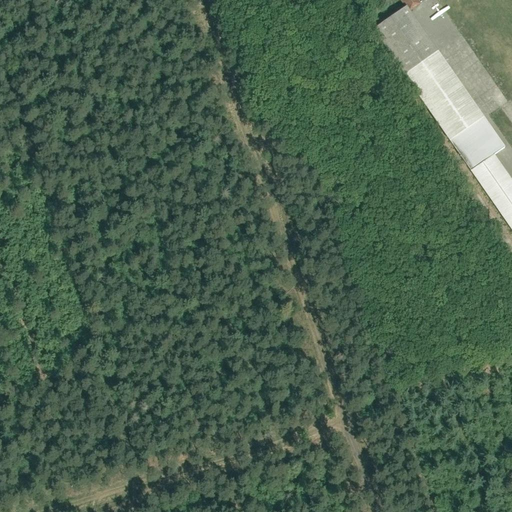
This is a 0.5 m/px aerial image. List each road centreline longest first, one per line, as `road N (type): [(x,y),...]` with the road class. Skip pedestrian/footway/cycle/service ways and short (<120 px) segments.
road 1 (track): [(208,0),(375,511)]
road 2 (track): [(29,511),(343,415),(511,353)]
road 3 (track): [(511,253),(348,0)]
